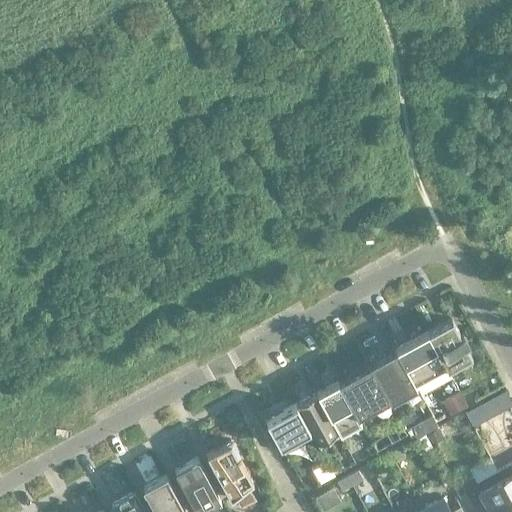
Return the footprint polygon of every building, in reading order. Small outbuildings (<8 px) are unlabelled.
[(292,301),(270,312),(275,322),(297,311),(292,301)] [(450,315),(426,328),(445,364),(445,365),(446,365),(470,352),(470,351),(464,340),(467,338),(462,330),(459,331),(450,315)] [(394,346),(414,382),(414,381),(444,364),(445,365),(445,364),(426,328),(394,346)] [(394,346),(368,360),(387,395),(388,398),(415,383),(414,382),(394,346)] [(336,377),(338,381),(355,412),(387,395),(368,360),(336,377)] [(360,420),(355,412),(338,381),(336,377),(315,389),(337,428),(338,432),(360,420)] [(511,399),(505,386),(464,408),(472,422),(511,400),(511,399)] [(468,388),(461,391),(467,401),(473,397),(468,388)] [(294,400),(308,426),(316,440),(337,428),(315,389),(294,400)] [(457,391),(443,398),(442,399),(448,411),(464,402),(457,391)] [(294,400),(264,417),(278,442),(308,426),(294,400)] [(414,420),(405,425),(404,425),(410,436),(419,431),(414,420)] [(435,427),(428,430),(427,431),(431,440),(440,435),(435,427)] [(215,444),(205,449),(228,493),(231,491),(238,501),(252,491),(245,481),(251,477),(236,451),(237,449),(235,449),(235,448),(236,447),(232,431),(214,442),(215,444)] [(388,449),(393,458),(403,452),(398,444),(388,449)] [(382,464),(393,458),(388,449),(377,455),(382,464)] [(196,454),(173,466),(197,511),(208,511),(204,504),(219,496),(196,454)] [(511,457),(496,467),(511,497),(511,457)] [(338,459),(337,459),(329,464),(333,471),(342,466),(338,459)] [(327,461),(314,469),(313,469),(318,479),(333,471),(329,464),(327,461)] [(346,472),(351,481),(361,475),(356,467),(346,472)] [(471,472),(458,479),(476,511),(481,511),(489,508),(491,511),(509,511),(511,511),(511,497),(496,467),(475,478),(471,472)] [(186,511),(164,471),(141,484),(156,511),(186,511)] [(340,487),(351,481),(346,472),(335,478),(340,487)] [(332,485),(314,495),(321,508),(339,498),(332,485)] [(145,511),(133,489),(110,501),(115,511),(145,511)] [(450,511),(441,494),(419,506),(422,511),(450,511)]
